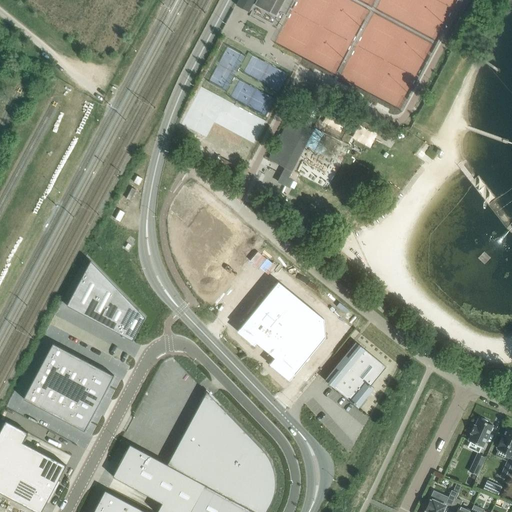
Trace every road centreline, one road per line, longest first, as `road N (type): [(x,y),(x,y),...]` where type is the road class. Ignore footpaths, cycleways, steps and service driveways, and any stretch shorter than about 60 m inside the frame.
road 1 (residential): [(463,383),(201,177)]
road 2 (tertiary): [(227,0),(169,118),(147,224)]
road 3 (unclassified): [(169,343),(194,351),(285,448),(295,474),(289,511)]
road 4 (unclassified): [(169,343),(145,362),(66,511)]
road 5 (tertiary): [(169,297),(299,433)]
road 6 (residential): [(463,383),(402,511)]
